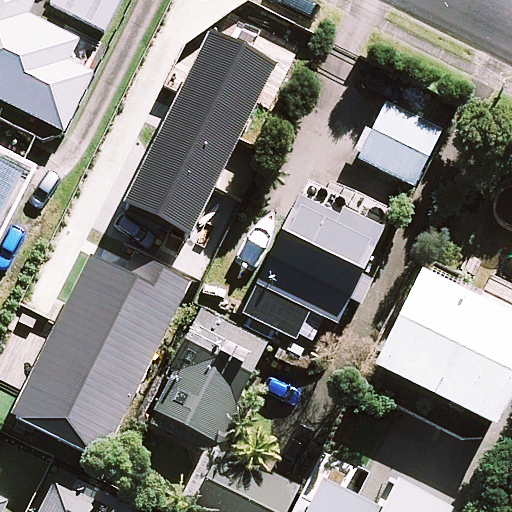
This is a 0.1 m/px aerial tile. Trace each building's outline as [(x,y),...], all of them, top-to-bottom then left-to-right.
[(0,0),(0,123),(46,146),(59,138),(88,78),(66,67),(77,44),(27,20),(36,0),(0,0)] [(120,0),(53,0),(50,8),(103,35),(120,0)] [(433,132),(385,108),(359,162),(407,185),(433,132)] [(0,227),(27,176),(0,162),(0,227)] [(339,329),(351,303),(361,308),(373,284),(363,279),(383,236),(302,197),(244,317),(296,342),(309,315),(339,329)] [(511,397),(511,321),(421,277),(375,371),(496,430),(511,397)] [(251,380),(181,346),(144,424),(214,457),(251,380)] [(288,511),(298,491),(217,455),(192,511),(288,511)] [(440,511),(394,489),(382,511),(374,511),(322,486),(308,511),(440,511)] [(104,511),(61,491),(50,511),(104,511)]
